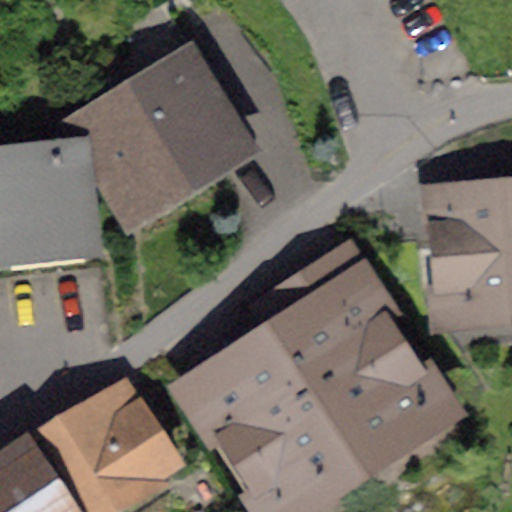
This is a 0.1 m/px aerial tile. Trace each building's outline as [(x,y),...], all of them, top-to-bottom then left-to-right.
[(213,147),(219,157),(250,137),(175,14),(100,60),(117,88),(79,112),(132,197),(213,147)] [(0,238),(84,229),(79,196),(75,197),(71,166),(15,173),(12,147),(0,148),(0,238)] [(450,292),(511,287),(511,187),(441,193),(450,292)] [(428,393),(406,359),(410,335),(400,320),(387,328),(356,280),(367,272),(347,241),(277,283),(279,285),(260,298),(279,328),(200,379),(232,427),(219,436),(228,451),(252,459),(273,492),(428,393)] [(75,511),(77,511),(171,451),(121,372),(24,432),(75,511)] [(0,511),(75,511),(24,432),(0,447),(0,511)]
